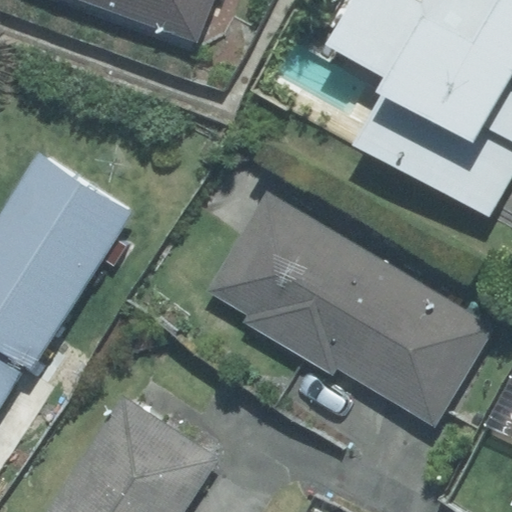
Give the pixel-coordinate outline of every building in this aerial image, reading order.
[(88,0),(216,44),(231,0),(88,0)] [(511,0),(348,0),(329,35),(388,68),(385,75),(390,78),(357,138),(489,210),(511,168),(511,0)] [(36,159),(0,215),(0,402),(21,369),(29,373),(128,218),(36,159)] [(204,297),(242,319),(239,324),(327,376),(332,370),(433,429),(491,333),(263,198),(204,297)] [(116,399),(43,511),(180,511),(213,462),(116,399)] [(442,511),(418,499),(411,511),(442,511)]
